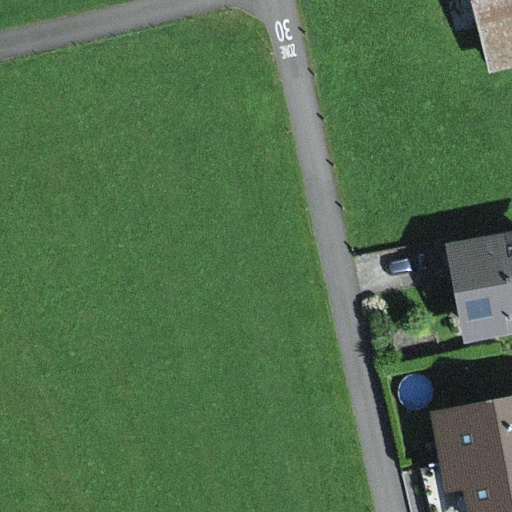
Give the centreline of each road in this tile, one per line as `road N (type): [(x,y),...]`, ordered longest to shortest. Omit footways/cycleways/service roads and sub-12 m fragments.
road 1 (residential): [(279,0),(392,511)]
road 2 (track): [(192,0),(0,45)]
